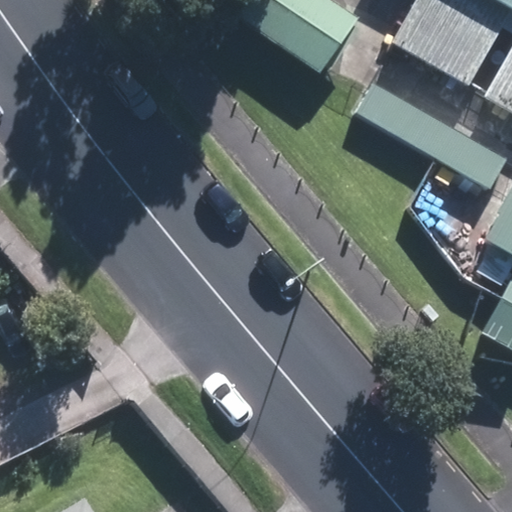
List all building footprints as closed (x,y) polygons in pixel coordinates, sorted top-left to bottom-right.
[(358,17),(331,0),(240,0),(230,16),(321,74),(358,17)] [(511,0),(418,0),(392,48),(511,115),(511,0)] [(511,157),(373,81),(329,161),(511,260),(511,157)] [(511,351),(511,278),(482,336),(511,351)] [(97,511),(87,495),(59,511),(97,511)]
